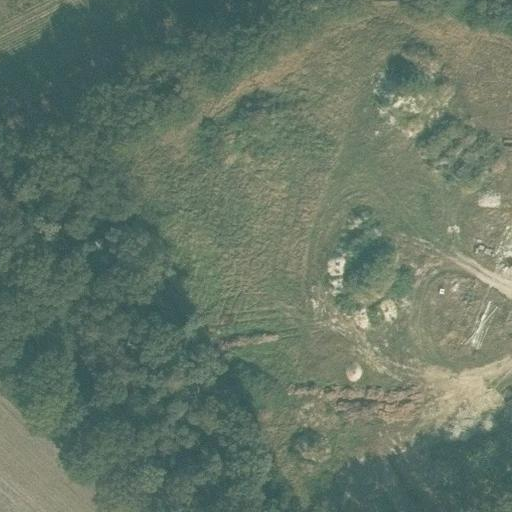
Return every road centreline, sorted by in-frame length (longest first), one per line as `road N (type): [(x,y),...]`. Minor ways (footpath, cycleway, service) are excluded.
road 1 (track): [(245,0),(0,132)]
road 2 (track): [(0,365),(161,511)]
